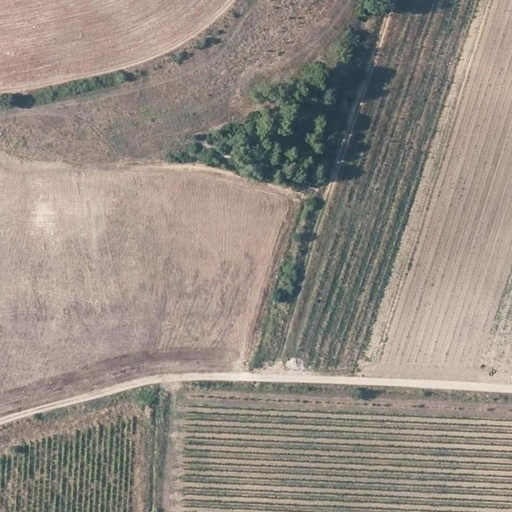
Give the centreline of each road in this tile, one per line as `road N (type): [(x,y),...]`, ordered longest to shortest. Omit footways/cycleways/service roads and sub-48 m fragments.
road 1 (track): [(0,420),(178,375),(511,387)]
road 2 (track): [(391,0),(273,378)]
road 3 (track): [(0,90),(157,52),(187,39),(230,0)]
